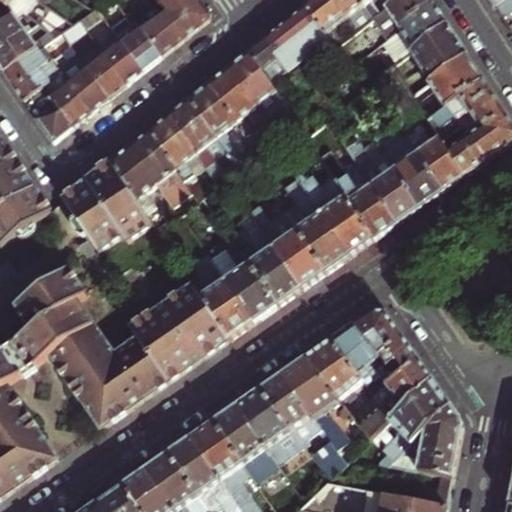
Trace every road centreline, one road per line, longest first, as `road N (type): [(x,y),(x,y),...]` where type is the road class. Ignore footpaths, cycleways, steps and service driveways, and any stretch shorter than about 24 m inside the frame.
road 1 (residential): [(39,511),(391,270)]
road 2 (residential): [(0,106),(40,164),(65,173),(252,28)]
road 3 (residential): [(504,362),(472,382),(391,270)]
road 4 (residential): [(504,362),(476,511)]
road 5 (residential): [(391,270),(511,182)]
